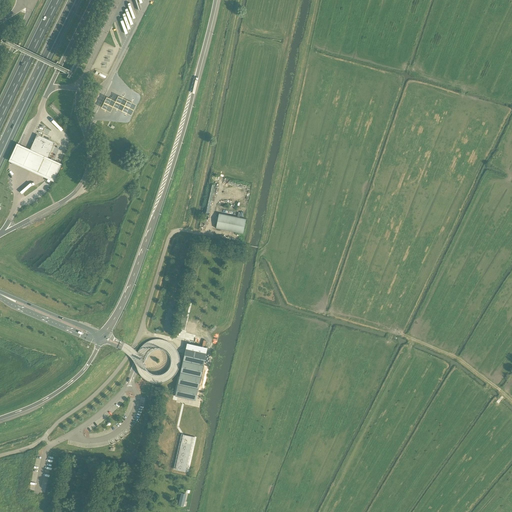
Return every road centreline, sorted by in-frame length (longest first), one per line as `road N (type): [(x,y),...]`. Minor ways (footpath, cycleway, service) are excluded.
road 1 (motorway): [(104,335),(155,215),(215,0)]
road 2 (unclassified): [(0,455),(35,444),(112,376),(133,345),(169,237),(188,231)]
road 3 (track): [(511,400),(460,359),(322,311)]
road 4 (motorway): [(0,150),(72,0)]
road 5 (motorway): [(0,418),(68,383),(100,341)]
road 6 (motorway): [(55,0),(0,114)]
